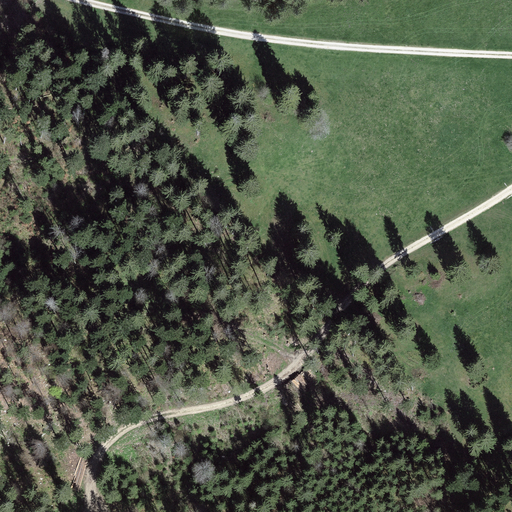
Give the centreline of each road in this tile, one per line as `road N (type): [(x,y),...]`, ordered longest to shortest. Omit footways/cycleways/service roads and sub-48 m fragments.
road 1 (track): [(87,511),(94,459),(125,427),(266,390),(373,271),(511,193)]
road 2 (track): [(511,57),(292,42),(73,0)]
